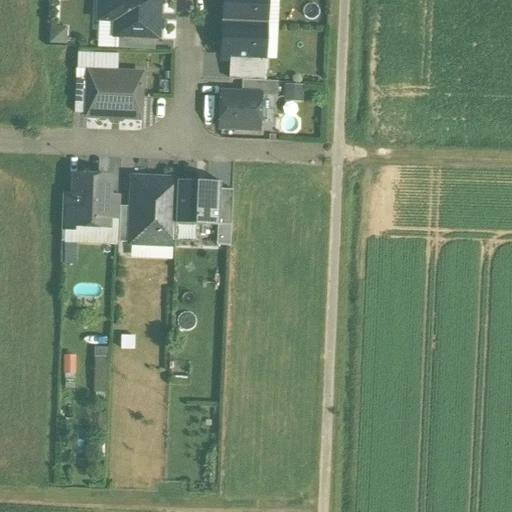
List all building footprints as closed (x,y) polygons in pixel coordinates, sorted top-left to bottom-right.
[(99,0),(98,38),(119,39),(155,40),(157,40),(158,0),(99,0)] [(266,0),(224,0),(223,23),(265,25),(266,0)] [(265,25),(223,23),(222,59),(232,60),(232,59),(264,60),(265,25)] [(155,40),(119,39),(119,50),(154,51),(155,40)] [(264,60),(232,59),(232,60),(231,81),(241,81),(263,82),(264,60)] [(115,74),(114,82),(88,81),(86,118),(139,120),(141,75),(115,74)] [(263,82),(241,81),(241,95),(260,96),(260,97),(277,97),(278,83),(263,82)] [(241,95),(220,94),(219,128),(259,130),(260,97),(260,96),(241,95)] [(108,179),(75,178),(74,196),(73,226),(75,226),(106,227),(107,220),(108,196),(108,179)] [(177,182),(134,180),(132,209),(131,245),(165,246),(174,247),(175,225),(177,182)] [(221,184),(177,182),(175,225),(218,228),(220,191),(221,184)] [(232,191),(220,191),(218,228),(230,228),(232,191)] [(74,196),(62,195),(61,231),(75,232),(75,226),(73,226),(74,196)] [(120,197),(108,196),(107,220),(119,221),(119,208),(120,197)] [(131,245),(132,209),(119,208),(119,221),(118,244),(131,245)] [(97,358),(98,379),(109,378),(108,357),(97,358)]
